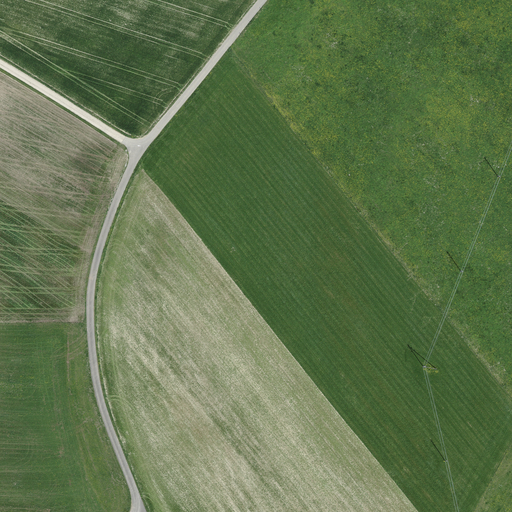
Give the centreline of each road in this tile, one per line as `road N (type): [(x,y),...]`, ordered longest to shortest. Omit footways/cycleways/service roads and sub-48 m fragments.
road 1 (track): [(264,0),(140,148),(94,275),(96,378),(142,511)]
road 2 (track): [(0,63),(140,148)]
